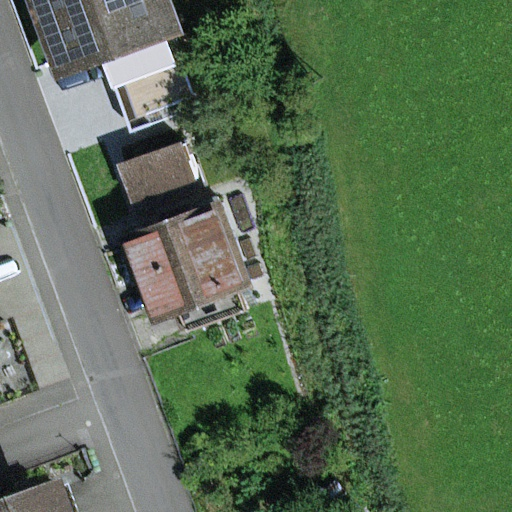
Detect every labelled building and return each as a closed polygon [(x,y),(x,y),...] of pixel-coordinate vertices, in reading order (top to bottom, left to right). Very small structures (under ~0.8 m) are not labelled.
[(54,0),(75,57),(103,47),(169,23),(160,0),(54,0)] [(195,93),(169,23),(103,47),(129,118),(195,93)] [(187,144),(125,165),(136,199),(199,177),(187,144)] [(248,278),(217,198),(171,214),(174,220),(177,226),(137,240),(165,310),(181,303),(239,282),(248,278)] [(239,282),(181,303),(191,331),(250,309),(239,282)] [(0,323),(0,404),(32,393),(6,321),(0,323)] [(70,511),(62,488),(0,511),(70,511)]
